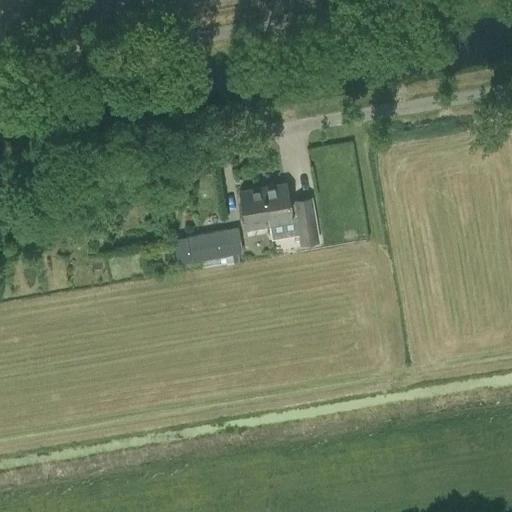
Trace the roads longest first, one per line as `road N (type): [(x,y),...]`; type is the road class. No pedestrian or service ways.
road 1 (unclassified): [(0,175),(511,84)]
road 2 (unclassified): [(0,73),(423,0)]
